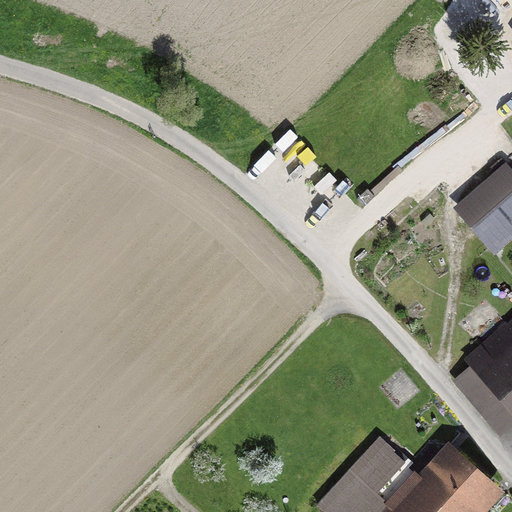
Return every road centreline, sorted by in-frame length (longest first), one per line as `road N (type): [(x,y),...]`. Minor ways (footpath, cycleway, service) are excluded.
road 1 (residential): [(0,63),(95,93),(188,143),(254,194),(511,467)]
road 2 (track): [(350,290),(157,481)]
